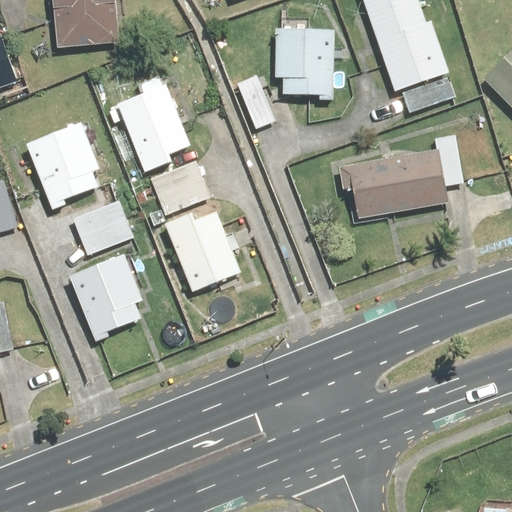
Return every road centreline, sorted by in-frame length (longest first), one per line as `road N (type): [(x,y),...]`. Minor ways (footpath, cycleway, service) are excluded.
road 1 (primary): [(0,485),(303,367)]
road 2 (primary): [(303,367),(511,287)]
road 3 (primary): [(328,430),(126,511)]
road 4 (primary): [(511,367),(328,430)]
